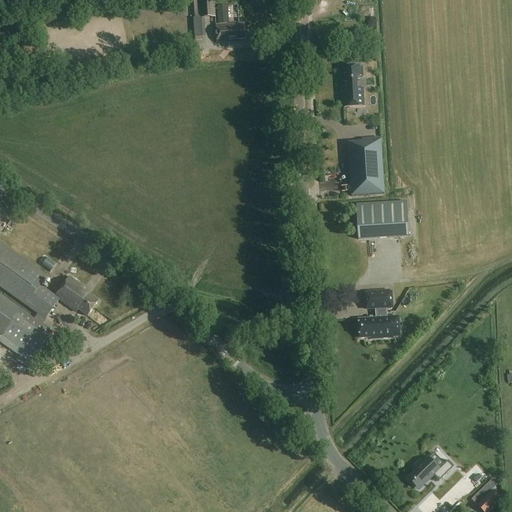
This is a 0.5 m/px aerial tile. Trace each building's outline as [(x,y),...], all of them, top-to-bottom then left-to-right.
[(216,17),(214,0),(193,0),(195,19),(216,17)] [(346,34),(355,34),(354,9),(336,10),(337,29),(345,29),(346,34)] [(246,39),(245,25),(228,26),(228,25),(215,26),(217,43),(229,42),(229,40),(246,39)] [(343,97),(344,108),(364,107),(363,89),(358,90),(357,77),(361,77),(360,67),(343,68),(344,80),(342,80),(343,92),(344,92),(344,97),(343,97)] [(350,143),(348,143),(352,197),(384,195),(381,138),(362,140),(362,142),(350,143)] [(356,205),(359,240),(409,237),(407,202),(356,205)] [(48,277),(0,241),(0,287),(44,320),(59,300),(76,313),(78,310),(88,317),(99,302),(83,290),(85,288),(70,277),(55,297),(41,287),(48,277)] [(297,304),(296,286),(288,286),(289,304),(297,304)] [(394,338),(393,329),(394,329),(394,326),(393,326),(393,318),(388,318),(387,309),(391,309),(390,292),(390,291),(367,292),(368,310),(375,310),(376,319),(359,320),(360,339),(371,338),(371,340),(394,338)] [(53,333),(0,294),(0,334),(2,336),(0,338),(0,342),(30,364),(53,333)] [(430,460),(412,478),(416,482),(415,483),(417,486),(418,485),(423,489),(435,478),(441,484),(456,469),(450,463),(440,471),(430,460)] [(490,511),(502,501),(492,491),(477,506),(482,511),(490,511)]
